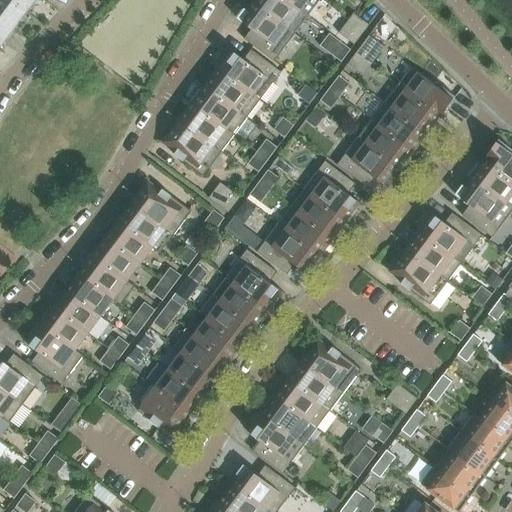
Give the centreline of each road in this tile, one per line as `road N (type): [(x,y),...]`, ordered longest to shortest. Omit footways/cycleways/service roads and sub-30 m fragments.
road 1 (residential): [(502,105),(285,339),(175,511)]
road 2 (residential): [(0,322),(90,227),(228,0)]
road 3 (residential): [(502,105),(393,0)]
road 4 (residential): [(85,0),(0,92)]
